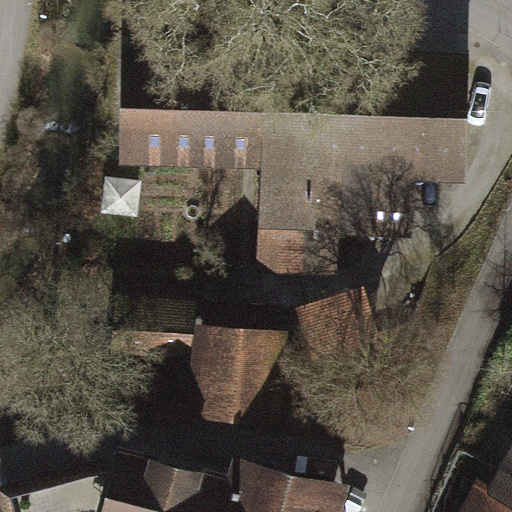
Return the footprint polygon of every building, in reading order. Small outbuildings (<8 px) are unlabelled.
[(334,264),(335,239),(342,56),(111,48),(107,165),(256,170),(253,262),(334,264)] [(467,60),(342,56),(335,239),(411,241),(413,192),(463,193),(467,60)] [(192,364),(189,425),(270,429),(274,340),(190,336),(191,307),(111,304),(108,361),(192,364)] [(463,511),(511,511),(511,442),(482,502),(471,496),(463,511)] [(343,511),(347,498),(227,468),(223,485),(114,458),(100,511),(343,511)]
